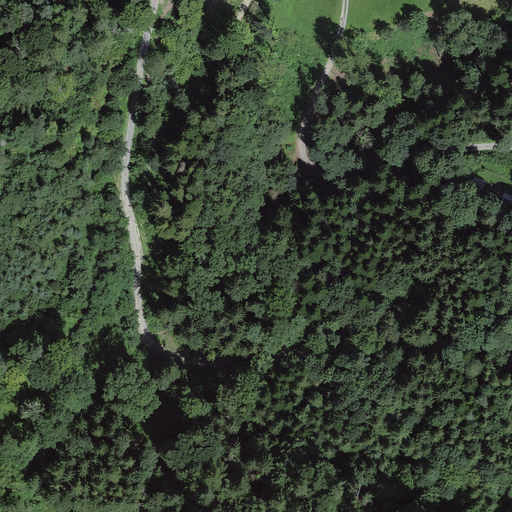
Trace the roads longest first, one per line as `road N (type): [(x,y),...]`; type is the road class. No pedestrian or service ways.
road 1 (track): [(511,360),(468,346),(175,355),(144,325),(128,204)]
road 2 (track): [(346,0),(298,148),(306,168),(361,173),(474,146),(511,146)]
road 3 (track): [(128,204),(126,156),(154,0)]
